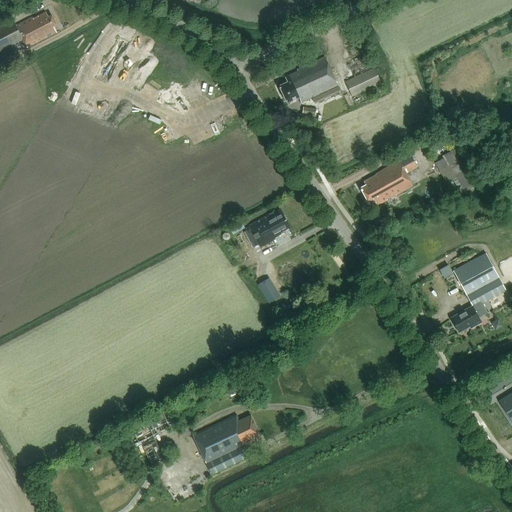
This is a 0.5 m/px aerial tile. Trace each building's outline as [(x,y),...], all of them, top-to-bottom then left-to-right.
[(48,17),(46,12),(33,19),(33,17),(16,26),(14,21),(0,28),(0,50),(22,39),(27,48),(57,33),(53,26),(57,25),(52,15),(48,17)] [(299,97),(301,103),(304,108),(314,103),(315,104),(342,91),(339,86),(338,86),(325,57),(297,70),(298,71),(285,77),(287,82),(279,86),(287,103),(299,97)] [(374,68),(354,77),(345,81),(353,98),(356,106),(386,93),(374,68)] [(445,109),(451,133),(465,129),(459,106),(447,109),(447,108),(445,109)] [(435,163),(442,175),(445,180),(451,177),(460,191),(477,181),(475,178),(459,149),(435,163)] [(417,167),(410,155),(376,174),(376,175),(364,182),(365,185),(360,188),(369,204),(375,201),(377,206),(413,186),(406,173),(417,167)] [(290,227),(280,210),(273,214),(273,213),(268,215),(269,215),(249,226),(260,247),(275,239),(274,237),(281,234),(280,233),(290,227)] [(232,225),(236,233),(248,227),(244,219),(232,225)] [(233,259),(245,252),(236,236),(224,242),(233,259)] [(482,315),(483,317),(511,300),(511,295),(507,287),(499,291),(494,281),(499,278),(486,254),(454,271),(472,305),(472,306),(472,307),(452,318),(459,331),(469,325),(471,328),(481,322),(478,318),(482,315)] [(269,278),(258,285),(269,303),(281,296),(269,278)] [(282,304),(277,314),(285,318),(290,308),(282,304)] [(492,330),(505,325),(503,318),(490,323),(492,330)] [(511,392),(505,397),(499,401),(503,408),(507,415),(511,421),(511,392)] [(236,415),(193,436),(212,475),(248,457),(242,446),(251,442),(250,440),(260,435),(251,415),(239,421),(236,415)] [(274,427),(278,434),(298,424),(295,417),(274,427)]
